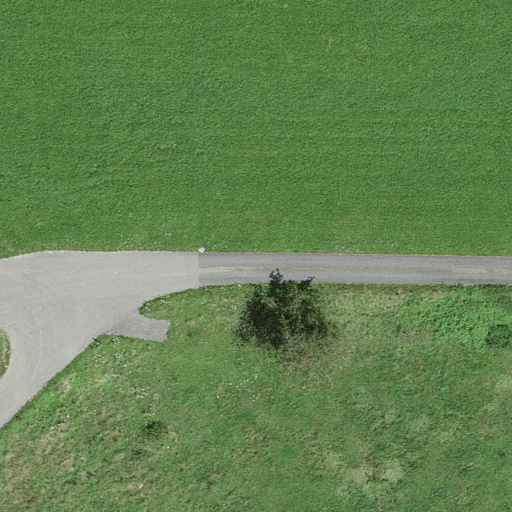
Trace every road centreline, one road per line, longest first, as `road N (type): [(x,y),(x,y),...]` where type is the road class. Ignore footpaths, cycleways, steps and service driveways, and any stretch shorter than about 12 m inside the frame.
road 1 (unclassified): [(83,278),(204,269),(511,273)]
road 2 (unclassified): [(0,406),(83,278)]
